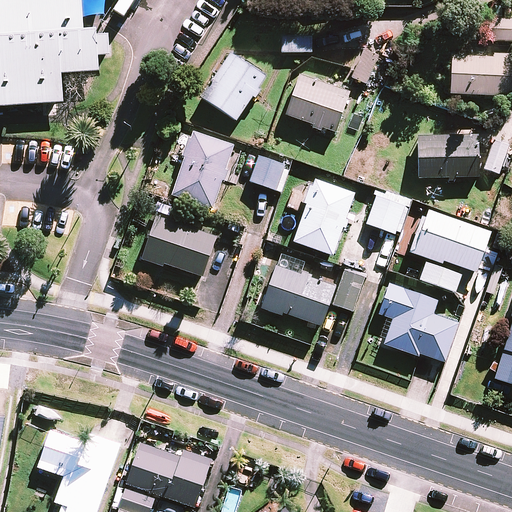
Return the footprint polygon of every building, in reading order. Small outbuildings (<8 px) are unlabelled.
[(0,0),(0,113),(66,109),(64,80),(102,78),(100,36),(87,36),(84,0),(0,0)] [(477,43),(511,43),(511,23),(477,23),(477,43)] [(280,55),(312,56),(312,39),(280,39),(280,55)] [(350,80),(365,87),(379,58),(364,51),(354,71),(350,80)] [(201,100),(235,125),(252,101),(254,102),(260,93),(258,92),(265,82),(231,57),(201,100)] [(450,60),(449,97),(510,100),(511,58),(492,57),(492,61),(450,60)] [(321,131),(334,136),(349,95),(299,78),(285,119),(312,128),(311,131),(320,134),(321,131)] [(224,174),(232,149),(192,136),(190,142),(188,141),(181,160),(184,161),(171,198),(211,212),(221,183),(224,184),(227,175),(224,174)] [(455,181),(477,180),(476,138),(416,140),(418,182),(447,181),(447,184),(455,183),(455,181)] [(498,177),(507,149),(493,144),(483,172),(498,177)] [(248,184),(275,194),(284,168),(257,159),(248,184)] [(292,246),(332,260),(341,232),(344,233),(347,224),(344,223),(354,198),(314,184),(312,190),(309,189),(303,208),(305,208),(292,246)] [(365,226),(393,237),(404,208),(375,198),(365,226)] [(475,276),(489,236),(428,214),(425,221),(421,220),(408,256),(441,268),(442,265),(475,276)] [(202,281),(215,241),(155,220),(140,263),(162,270),(163,267),(202,281)] [(454,295),(460,278),(425,265),(418,282),(454,295)] [(317,328),(321,330),(335,290),(309,281),(310,279),(301,276),(300,278),(274,269),(259,312),(281,319),(282,316),(317,328)] [(351,315),(363,280),(343,273),(331,308),(351,315)] [(391,322),(382,347),(418,360),(419,357),(444,366),(458,327),(433,318),(438,304),(388,287),(377,317),(391,322)] [(511,388),(511,309),(509,319),(511,320),(499,364),(493,382),(511,388)] [(97,511),(120,447),(89,437),(87,445),(86,446),(49,434),(37,470),(62,479),(54,505),(61,507),(59,511),(97,511)] [(125,487),(194,511),(212,461),(183,451),(180,459),(140,445),(125,487)] [(118,509),(125,511),(150,511),(155,500),(125,490),(118,509)]
